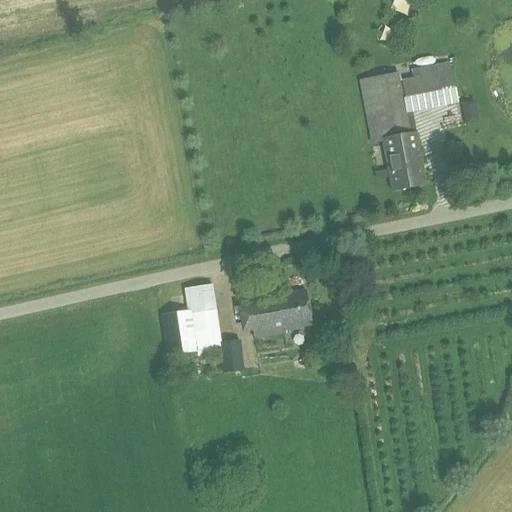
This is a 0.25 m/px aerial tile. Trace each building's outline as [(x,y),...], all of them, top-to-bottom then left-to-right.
[(412,70),(417,98),(426,96),(429,110),(442,107),(439,94),(453,91),(448,63),(412,70)] [(401,83),(399,73),(359,81),(371,144),(383,142),(383,141),(411,135),(407,113),(401,83)] [(474,101),(460,103),(464,125),(478,123),(474,101)] [(383,141),(383,142),(392,191),(425,185),(415,134),(411,135),(383,141)] [(187,289),(190,311),(194,310),(194,314),(213,311),(216,311),(213,285),(187,289)] [(243,309),(247,333),(253,331),(254,339),(285,333),(284,329),(311,324),(305,292),(281,296),(280,292),(247,298),(249,308),(243,309)] [(194,310),(190,311),(180,312),(161,315),(167,356),(212,351),(219,350),(218,343),(213,311),(194,314),(194,310)] [(219,343),(218,343),(219,350),(222,373),(223,372),(243,370),(244,370),(240,340),(219,343)]
